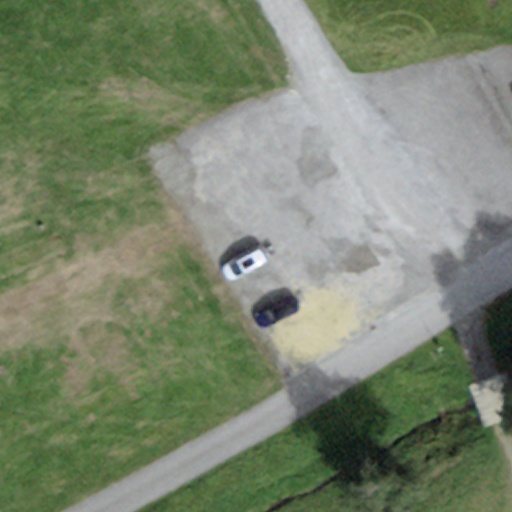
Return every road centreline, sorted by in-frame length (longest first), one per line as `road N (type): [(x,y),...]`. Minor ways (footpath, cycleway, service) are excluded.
road 1 (residential): [(86,511),(511,274)]
road 2 (track): [(476,298),(322,75),(282,0)]
road 3 (track): [(0,47),(322,75)]
